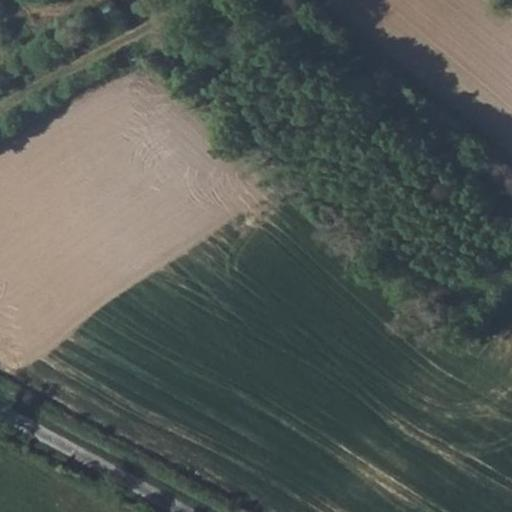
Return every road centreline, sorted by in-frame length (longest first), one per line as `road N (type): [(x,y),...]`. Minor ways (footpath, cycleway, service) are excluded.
road 1 (track): [(0,110),(193,0)]
road 2 (unclassified): [(0,413),(172,511)]
